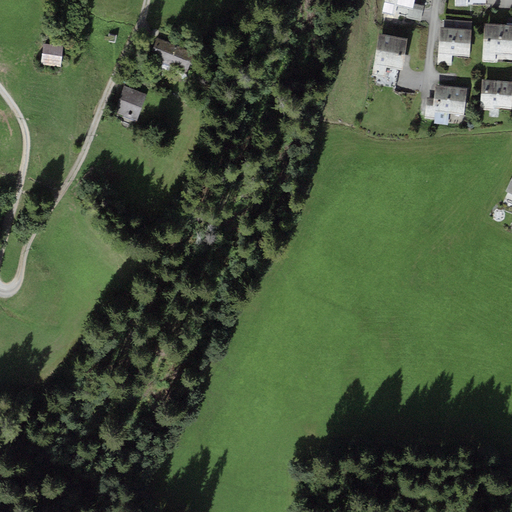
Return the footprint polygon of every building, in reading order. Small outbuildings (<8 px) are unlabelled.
[(414,0),(385,0),(383,13),(395,16),(397,5),(413,8),(414,0)] [(473,21),(444,19),(444,27),(441,27),(438,64),(451,65),(452,55),(470,57),(473,21)] [(511,24),(484,23),(482,62),(495,63),(496,54),(511,54),(511,24)] [(408,37),(379,33),(372,76),(388,79),(390,68),(403,70),(408,37)] [(117,35),(109,34),(108,41),(115,42),(117,35)] [(196,51),(159,36),(148,64),(185,78),(196,51)] [(65,46),(43,43),(40,64),(62,66),(65,46)] [(511,80),(482,79),(481,108),(511,109),(511,80)] [(468,88),(436,84),(434,99),(427,98),(425,119),(435,120),(435,124),(448,125),(449,114),(465,115),(468,88)] [(147,95),(125,86),(115,112),(137,121),(147,95)]
